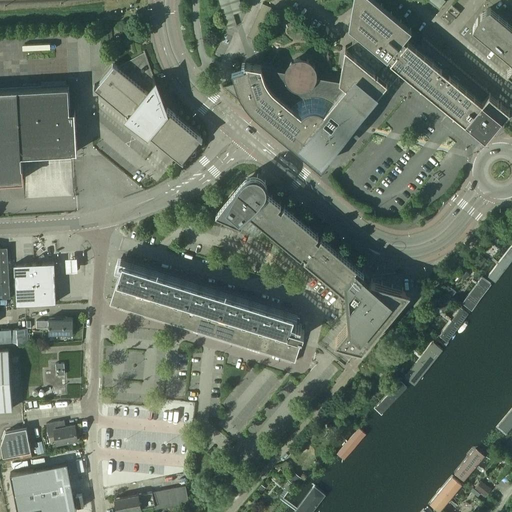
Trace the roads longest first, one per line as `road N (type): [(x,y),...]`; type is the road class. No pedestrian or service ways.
road 1 (residential): [(97,316),(161,326),(298,369),(319,314),(314,304),(102,238)]
road 2 (residential): [(230,511),(417,291),(412,277)]
road 3 (secondary): [(244,143),(298,181),(380,217),(456,177),(480,175)]
road 4 (secondary): [(482,158),(456,159),(395,201),(377,203),(303,174),(253,134)]
road 5 (unclassified): [(97,511),(97,316)]
road 6 (secondary): [(159,0),(160,38),(174,73),(231,131)]
road 7 (tertiary): [(117,214),(186,191),(244,143)]
road 8 (secondary): [(239,122),(185,67),(169,0)]
road 9 (tertiary): [(231,131),(196,168),(117,214)]
